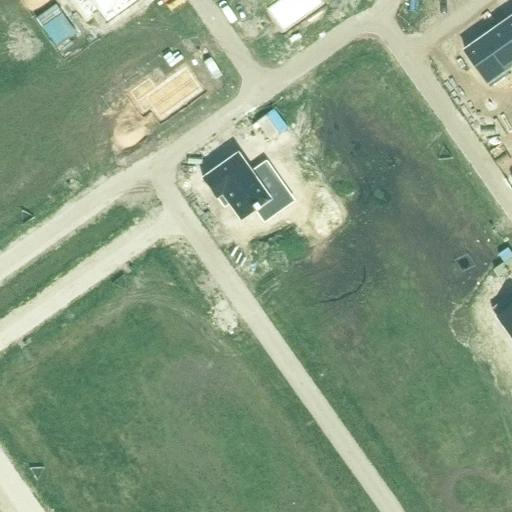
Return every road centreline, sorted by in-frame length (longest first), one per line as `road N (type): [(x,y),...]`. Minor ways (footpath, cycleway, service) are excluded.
road 1 (residential): [(178,213),(389,511)]
road 2 (residential): [(0,336),(178,213)]
road 3 (residential): [(402,57),(511,210)]
road 4 (residential): [(0,269),(131,179),(159,174)]
road 5 (residential): [(159,174),(169,156),(264,94)]
road 6 (residential): [(264,94),(374,20)]
